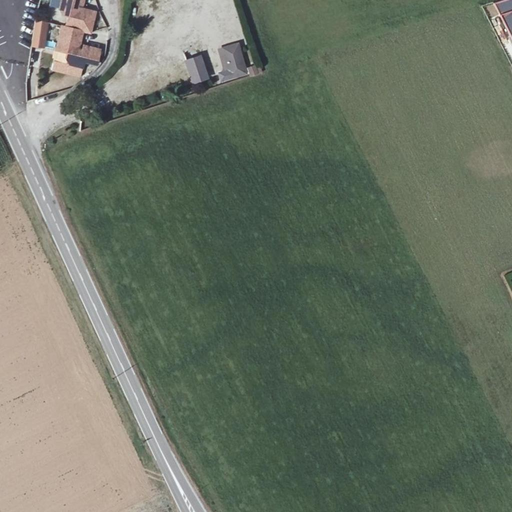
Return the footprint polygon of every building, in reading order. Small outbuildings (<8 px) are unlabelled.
[(84,0),(62,0),(61,9),(65,16),(70,17),(68,27),(66,26),(60,51),(71,53),(70,58),(74,64),(87,67),(88,61),(101,64),(104,49),(87,46),(86,50),(82,50),(86,31),(94,32),(98,11),(79,7),(80,3),(84,4),(84,0)] [(39,19),(35,41),(44,43),(48,21),(39,19)] [(228,78),(247,73),(238,44),(219,50),(228,78)] [(202,55),(184,60),(191,85),(209,80),(202,55)] [(256,66),(247,67),(249,76),(257,74),(256,66)]
